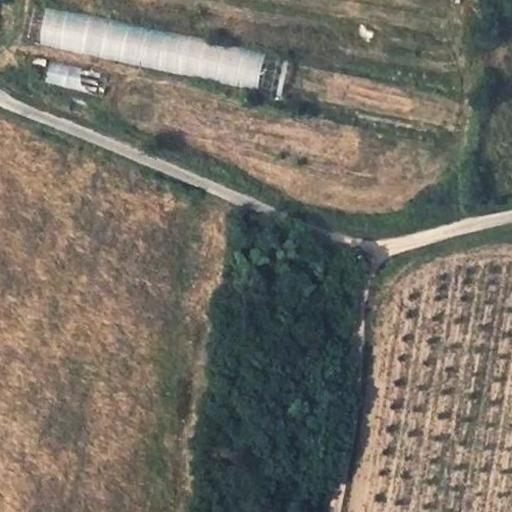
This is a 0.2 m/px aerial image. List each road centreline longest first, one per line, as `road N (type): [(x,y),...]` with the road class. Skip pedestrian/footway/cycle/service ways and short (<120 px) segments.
road 1 (residential): [(511,216),(381,251),(350,245),(0,98)]
road 2 (track): [(381,251),(360,290),(354,405),(332,511)]
